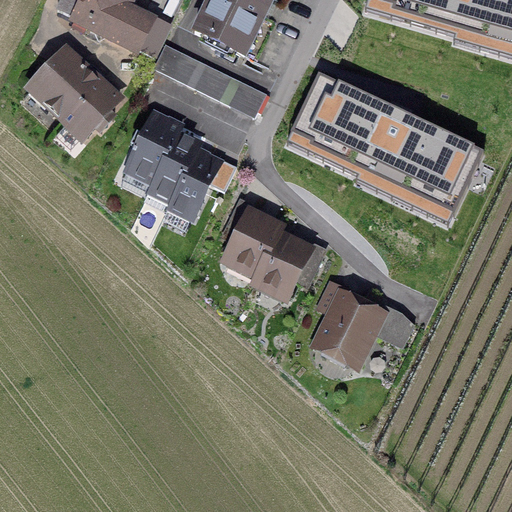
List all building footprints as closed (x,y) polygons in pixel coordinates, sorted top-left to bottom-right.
[(173,32),(132,13),(102,0),(63,0),(56,15),(72,22),(68,30),(139,62),(142,57),(158,65),(173,32)] [(102,0),(132,13),(138,0),(102,0)] [(210,0),(190,42),(245,69),(251,58),(257,61),(265,46),(258,43),(260,39),(265,42),(272,27),(267,25),(278,0),(210,0)] [(511,0),(380,0),(379,6),(511,32),(511,0)] [(154,75),(189,92),(202,66),(166,49),(154,75)] [(126,104),(66,50),(23,98),(62,133),(55,141),(71,154),(77,147),(83,152),(95,138),(101,143),(118,124),(113,119),(126,104)] [(237,83),(202,66),(189,92),(224,109),(237,83)] [(481,168),(336,81),(309,127),(453,214),(481,168)] [(267,98),(237,83),(224,109),(254,124),(267,98)] [(185,124),(153,109),(124,173),(127,174),(122,185),(146,197),(166,154),(170,156),(181,131),(185,124)] [(203,141),(181,131),(170,156),(166,154),(146,197),(143,202),(166,213),(185,171),(188,173),(200,148),(203,141)] [(224,159),(200,148),(188,173),(185,171),(166,213),(162,221),(185,231),(190,222),(194,224),(224,159)] [(256,206),(240,198),(227,225),(235,229),(219,262),(229,267),(223,281),(246,291),(248,286),(265,250),(273,253),(284,230),(287,224),(255,208),(256,206)] [(316,246),(284,230),(273,253),(265,250),(248,286),(256,290),(252,297),(277,309),(281,301),(288,304),(316,246)] [(388,310),(330,282),(316,310),(325,315),(309,348),(360,373),(377,337),(403,350),(417,320),(390,307),(388,310)]
